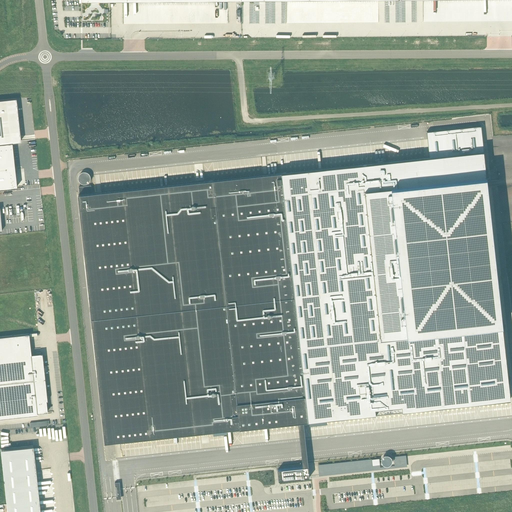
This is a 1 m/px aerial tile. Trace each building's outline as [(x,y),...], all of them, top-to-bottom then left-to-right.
[(16,98),(0,100),(0,143),(12,142),(20,141),(16,98)] [(80,194),(79,194),(105,442),(298,421),(303,466),(278,469),(278,471),(280,470),(281,478),(279,479),(279,480),(310,477),(308,466),(303,421),(308,420),(511,399),(502,324),(503,324),(487,175),(481,126),(427,131),(429,156),(282,172),(92,193),(91,185),(79,186),(80,194)] [(0,143),(0,188),(16,187),(15,169),(12,142),(0,143)] [(89,170),(78,174),(82,184),(93,180),(89,170)] [(28,334),(0,336),(0,418),(37,415),(37,413),(47,412),(46,401),(47,401),(47,399),(46,399),(43,371),(45,371),(45,370),(44,367),(45,367),(42,367),(41,355),(42,355),(42,353),(31,354),(28,334)] [(39,511),(33,446),(1,449),(7,511),(39,511)] [(407,455),(384,457),(385,467),(408,466),(407,455)] [(356,461),(319,464),(320,475),(355,472),(354,466),(357,466),(356,461)] [(499,499),(500,509),(511,508),(511,496),(468,499),(468,506),(493,504),(493,506),(490,506),(491,511),(499,511),(498,499),(499,499)]
